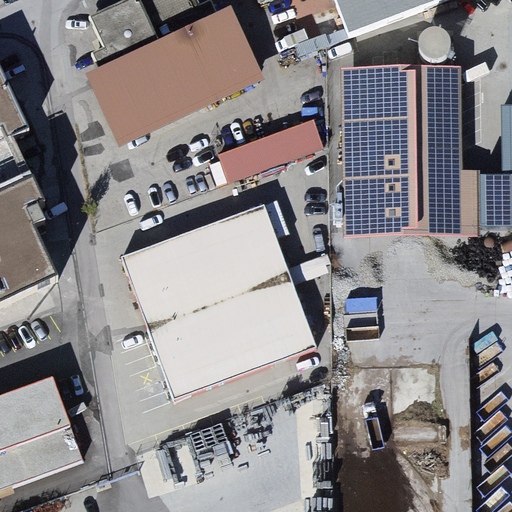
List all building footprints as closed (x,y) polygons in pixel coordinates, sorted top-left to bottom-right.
[(256,77),(223,8),(205,8),(201,0),(135,0),(91,21),(106,51),(93,57),(101,73),(87,80),(118,143),(256,77)] [(326,0),(341,40),(449,0),(326,0)] [(457,68),(341,70),(343,238),(488,237),(487,167),(458,167),(457,68)] [(27,132),(0,79),(0,307),(59,277),(33,226),(49,218),(10,141),(27,132)] [(316,120),(223,156),(234,185),(327,149),(316,120)] [(318,348),(266,204),(123,254),(174,399),(318,348)] [(51,375),(0,394),(0,491),(84,460),(51,375)]
